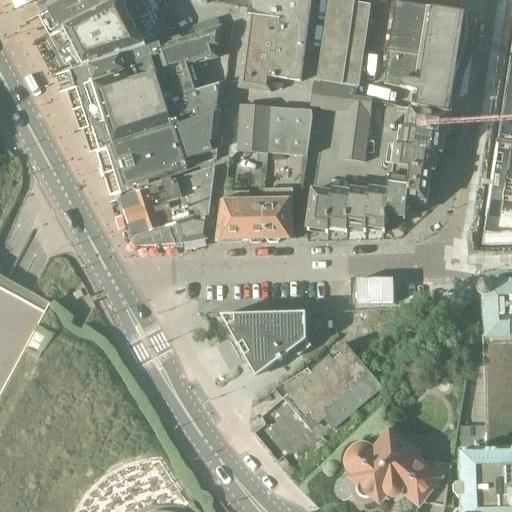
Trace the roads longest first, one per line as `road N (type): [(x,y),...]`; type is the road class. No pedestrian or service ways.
road 1 (residential): [(104,270),(464,262)]
road 2 (residential): [(464,262),(501,0)]
road 3 (secondary): [(278,511),(194,402),(152,331),(131,315)]
road 4 (secondary): [(131,315),(134,341),(176,410),(253,511)]
road 5 (secondary): [(104,270),(0,73)]
